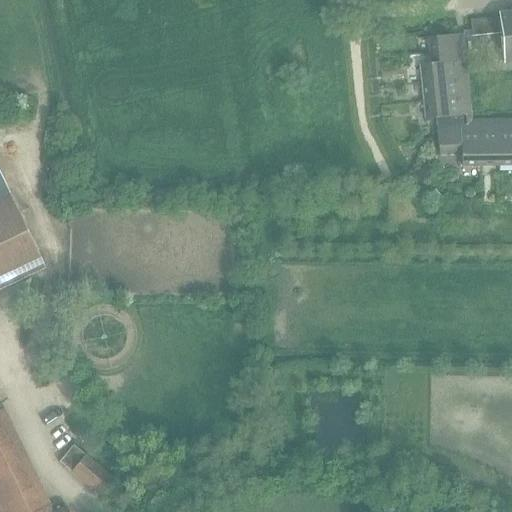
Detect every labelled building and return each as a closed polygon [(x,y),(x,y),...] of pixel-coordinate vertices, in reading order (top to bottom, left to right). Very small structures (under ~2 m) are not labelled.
[(511,11),(498,13),(502,60),(511,59),(511,11)] [(433,64),(422,65),(423,83),(463,80),(462,61),(459,35),(430,38),(433,64)] [(463,80),(423,83),(425,101),(465,97),(463,80)] [(465,97),(425,101),(427,120),(436,119),(438,138),(450,137),(450,128),(463,127),(463,126),(463,116),(467,116),(465,97)] [(450,137),(438,138),(439,154),(462,152),(462,165),(481,165),(481,126),(463,126),(463,127),(450,128),(450,137)] [(499,126),(481,126),(481,165),(499,165),(499,126)] [(511,126),(499,126),(499,165),(511,164),(511,126)] [(434,189),(427,196),(434,205),(442,198),(434,189)] [(10,194),(0,198),(0,288),(45,267),(10,194)] [(68,511),(66,506),(53,511),(52,511),(0,402),(0,511),(68,511)] [(115,480),(73,445),(60,461),(71,471),(102,496),(115,480)]
